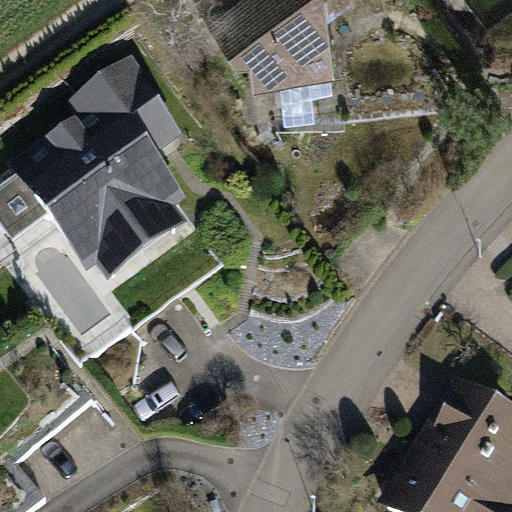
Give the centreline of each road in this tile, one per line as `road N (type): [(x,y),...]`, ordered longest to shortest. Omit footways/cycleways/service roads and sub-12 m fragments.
road 1 (residential): [(283,511),(390,314),(511,183)]
road 2 (unknown): [(285,507),(116,461),(74,490),(66,511)]
road 3 (track): [(0,84),(117,0)]
